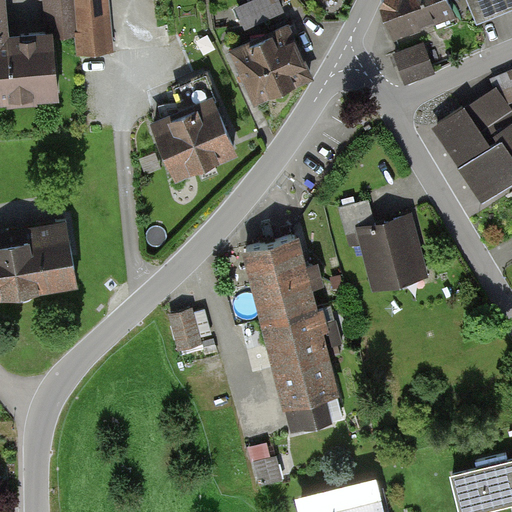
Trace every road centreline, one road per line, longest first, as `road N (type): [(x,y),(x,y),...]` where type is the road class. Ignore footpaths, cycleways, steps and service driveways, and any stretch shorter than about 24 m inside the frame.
road 1 (residential): [(343,56),(300,126),(219,227),(56,386),(42,412),(37,511)]
road 2 (residential): [(387,106),(511,307)]
road 3 (residential): [(511,54),(387,106)]
